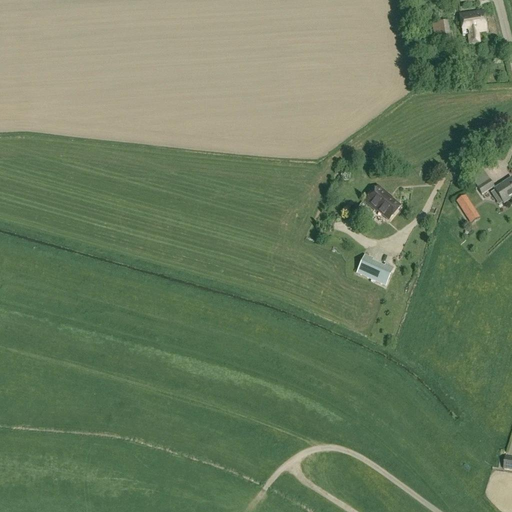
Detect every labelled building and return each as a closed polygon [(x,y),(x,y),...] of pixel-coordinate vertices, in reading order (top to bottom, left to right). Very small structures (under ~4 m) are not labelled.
[(486,33),(483,11),(458,15),(462,36),(467,36),(468,46),(480,44),(479,34),(486,33)] [(431,44),(434,43),(450,41),(450,40),(453,40),(452,30),(449,30),(448,23),(432,25),(433,36),(430,36),(431,44)] [(501,179),(511,172),(508,167),(497,174),(501,179)] [(511,179),(511,178),(494,190),(503,205),(511,198),(511,179)] [(489,180),(476,188),(481,196),(494,188),(489,180)] [(388,221),(400,208),(386,196),(386,195),(377,188),(365,203),(376,212),(376,211),(388,221)] [(456,202),(470,224),(478,219),(464,197),(456,202)] [(356,274),(385,288),(394,269),(385,265),(384,268),(372,262),(374,260),(365,256),(356,274)] [(503,470),(511,471),(511,458),(505,458),(503,470)]
